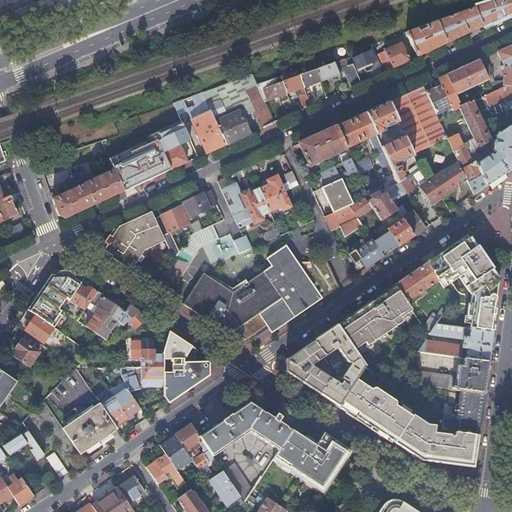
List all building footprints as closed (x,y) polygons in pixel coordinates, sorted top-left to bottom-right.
[(511,0),(502,0),(474,9),(482,27),(501,18),(511,13),(511,0)] [(23,22),(45,17),(42,1),(20,5),(23,22)] [(482,27),(474,9),(437,22),(447,43),(459,37),(482,27)] [(447,43),(437,22),(425,26),(426,27),(426,29),(418,32),(417,30),(417,29),(406,33),(417,57),(447,43)] [(398,66),(409,61),(400,42),(397,43),(398,46),(379,55),(386,71),(398,66)] [(378,60),(371,46),(347,54),(350,59),(350,61),(370,51),(375,61),(378,60)] [(511,46),(503,50),(497,53),(503,67),(501,67),(501,70),(503,71),(502,81),(493,83),(489,84),(490,86),(493,92),(505,87),(511,87),(511,46)] [(383,73),(378,60),(375,61),(370,51),(350,61),(360,83),(370,78),(383,73)] [(350,59),(347,54),(315,66),(316,70),(321,83),(340,76),(338,70),(347,67),(345,61),(350,59)] [(485,59),(478,61),(484,73),(490,70),(485,59)] [(484,73),(478,61),(462,69),(447,76),(455,95),(487,80),(484,73)] [(307,74),(305,69),(298,72),(300,76),(304,89),(321,83),(316,70),(307,74)] [(490,70),(484,73),(487,80),(489,84),(493,83),(490,70)] [(242,92),(257,87),(252,76),(237,81),(242,92)] [(287,95),(304,89),(300,76),(283,82),(287,95)] [(455,95),(447,76),(431,83),(429,84),(432,91),(426,93),(436,115),(451,108),(452,111),(459,108),(458,108),(460,107),(455,95)] [(283,82),(281,78),(257,87),(264,103),(267,102),(263,89),(283,82)] [(221,99),(242,92),(237,81),(217,89),(202,94),(207,105),(221,99)] [(287,95),(283,82),(263,89),(267,102),(287,95)] [(264,103),(257,87),(242,92),(252,114),(260,130),(273,123),(264,103)] [(426,93),(423,87),(404,96),(388,103),(412,155),(430,147),(437,144),(447,139),(436,115),(426,93)] [(511,87),(505,87),(493,92),(490,93),(484,96),(489,107),(503,101),(511,102),(511,87)] [(252,114),(242,92),(221,99),(228,115),(237,111),(238,113),(240,112),(242,118),(252,114)] [(310,106),(306,95),(300,97),(304,109),(310,106)] [(482,110),(489,107),(484,96),(477,99),(482,110)] [(228,115),(221,99),(207,105),(210,112),(225,146),(248,135),(250,134),(242,118),(240,112),(238,113),(237,111),(228,115)] [(290,103),(289,100),(283,103),(288,116),(294,114),(290,103)] [(296,101),(290,103),(294,114),(298,112),(300,111),(296,101)] [(471,102),(460,107),(458,108),(459,108),(473,139),(466,143),(470,151),(473,149),(477,147),(487,143),(489,142),(471,102)] [(376,109),(366,113),(376,135),(376,136),(384,132),(383,130),(392,126),(398,139),(381,147),(398,184),(400,183),(405,179),(398,164),(413,157),(412,155),(388,103),(376,109)] [(207,105),(178,115),(179,117),(183,125),(191,121),(210,112),(207,105)] [(225,146),(210,112),(191,121),(197,133),(196,134),(197,135),(206,154),(214,151),(225,146)] [(351,120),(337,127),(347,149),(376,135),(366,113),(351,120)] [(511,115),(510,115),(507,128),(494,137),(496,140),(493,142),(492,151),(495,153),(494,155),(491,153),(489,155),(476,164),(487,187),(509,171),(511,166),(511,115)] [(183,125),(179,117),(168,122),(174,134),(184,129),(183,125)] [(319,135),(298,144),(309,167),(316,164),(324,160),(335,155),(347,150),(347,149),(337,127),(319,135)] [(126,133),(118,136),(124,148),(131,145),(126,133)] [(454,150),(462,145),(458,135),(447,139),(453,151),(454,150)] [(46,155),(47,159),(69,152),(66,143),(45,150),(46,155)] [(489,147),(487,143),(477,147),(479,151),(489,147)] [(478,192),(487,187),(476,164),(475,163),(472,164),(463,145),(462,145),(454,150),(455,152),(454,152),(458,160),(459,160),(459,162),(458,163),(461,170),(462,170),(467,180),(466,181),(473,196),(478,192)] [(98,157),(103,155),(99,146),(94,148),(98,157)] [(170,167),(171,170),(180,166),(187,163),(180,146),(164,154),(170,167)] [(164,154),(161,148),(137,159),(145,177),(170,167),(164,154)] [(357,172),(351,159),(344,163),(350,176),(357,172)] [(410,175),(418,168),(417,165),(408,172),(410,175)] [(116,175),(124,192),(133,188),(134,187),(124,166),(117,169),(119,174),(116,175)] [(322,173),(328,186),(341,180),(335,166),(322,173)] [(358,174),(360,179),(374,173),(372,168),(358,174)] [(431,207),(441,199),(429,181),(418,168),(410,175),(408,177),(405,179),(400,183),(407,193),(407,194),(408,195),(415,190),(410,183),(414,180),(419,188),(431,207)] [(85,185),(52,200),(58,216),(65,219),(88,209),(108,199),(124,192),(116,175),(114,170),(85,184),(85,185)] [(285,192),(298,186),(291,171),(284,175),(287,182),(281,185),(277,176),(263,182),(264,186),(260,188),(266,200),(285,192)] [(217,181),(223,194),(228,192),(231,190),(230,189),(225,178),(217,181)] [(322,189),(334,213),(348,206),(353,204),(342,179),(341,180),(328,186),(322,189)] [(391,203),(407,193),(400,183),(398,184),(383,191),(385,195),(391,203)] [(228,192),(232,202),(241,198),(240,194),(241,194),(237,186),(230,189),(231,190),(228,192)] [(229,207),(233,216),(246,209),(265,201),(266,200),(260,188),(249,193),(248,190),(241,194),(240,194),(241,198),(232,202),(233,204),(229,206),(229,207)] [(317,189),(312,191),(317,204),(322,203),(317,189)] [(215,200),(210,191),(203,194),(207,203),(215,200)] [(265,201),(270,213),(280,208),(282,212),(292,208),(285,192),(266,200),(265,201)] [(372,209),(381,222),(396,211),(396,210),(391,203),(385,195),(380,197),(378,193),(371,196),(372,201),(368,203),(372,209)] [(207,203),(203,194),(183,203),(189,216),(209,206),(207,203)] [(5,199),(0,201),(0,218),(2,223),(17,216),(11,202),(12,201),(10,197),(5,199)] [(349,207),(357,219),(372,209),(368,203),(365,199),(356,206),(354,204),(349,207)] [(220,212),(215,200),(207,203),(209,206),(213,215),(220,212)] [(265,201),(246,209),(254,225),(263,221),(262,216),(270,213),(265,201)] [(324,218),(330,231),(340,227),(344,238),(362,227),(357,219),(349,207),(348,206),(334,213),(324,218)] [(165,242),(174,261),(181,250),(181,249),(181,247),(178,248),(171,233),(190,224),(181,207),(154,219),(165,242)] [(402,220),(413,236),(418,233),(424,229),(413,212),(408,215),(401,207),(396,210),(396,211),(402,220)] [(252,222),(246,209),(233,216),(237,224),(241,222),(243,226),(252,222)] [(111,258),(128,269),(133,262),(135,264),(144,251),(165,242),(154,219),(151,212),(122,226),(118,228),(112,237),(109,236),(104,243),(107,245),(103,251),(112,256),(111,258)] [(224,220),(220,212),(213,215),(210,216),(211,218),(208,220),(211,226),(213,225),(224,220)] [(388,233),(398,247),(405,242),(413,236),(402,220),(387,230),(388,233)] [(295,229),(302,226),(300,221),(293,224),(295,229)] [(191,226),(194,234),(203,230),(200,222),(191,226)] [(6,231),(12,244),(19,241),(26,237),(20,224),(6,231)] [(213,240),(218,237),(213,225),(211,226),(207,228),(213,240)] [(181,249),(181,250),(192,258),(213,241),(213,240),(207,228),(203,230),(194,234),(190,237),(181,249)] [(251,240),(254,247),(280,236),(277,228),(251,240)] [(386,249),(389,253),(391,252),(398,247),(388,233),(376,241),(383,251),(386,249)] [(468,239),(466,236),(457,243),(459,246),(468,239)] [(249,250),(243,237),(234,241),(239,254),(249,250)] [(459,246),(457,243),(436,257),(426,264),(438,282),(442,279),(444,282),(456,274),(458,277),(462,275),(476,296),(475,305),(470,305),(468,304),(467,317),(471,318),(470,325),(469,330),(492,333),(494,321),(496,307),(497,294),(499,283),(497,280),(498,279),(470,238),(468,239),(459,246)] [(366,269),(383,257),(372,241),(355,252),(366,269)] [(271,334),(309,308),(311,306),(287,254),(267,263),(276,284),(267,288),(261,275),(260,275),(232,294),(203,274),(182,305),(226,334),(230,331),(243,339),(252,333),(254,336),(267,327),(271,334)] [(412,274),(395,286),(407,303),(438,282),(426,264),(412,274)] [(456,274),(444,282),(446,286),(458,277),(456,274)] [(476,296),(462,275),(458,277),(471,296),(470,305),(475,305),(476,296)] [(86,289),(85,290),(80,286),(77,291),(74,295),(70,302),(83,311),(96,293),(94,293),(95,291),(90,288),(88,289),(87,288),(86,289)] [(400,319),(412,311),(407,303),(395,286),(387,291),(389,293),(379,300),(378,299),(377,299),(375,301),(374,302),(374,303),(371,305),(366,309),(365,307),(364,306),(336,326),(354,351),(365,344),(367,347),(380,338),(390,331),(403,322),(400,319)] [(55,296),(43,287),(38,294),(50,302),(55,296)] [(86,328),(95,334),(113,307),(101,299),(106,291),(101,288),(90,304),(99,309),(86,328)] [(376,298),(377,299),(378,299),(379,300),(389,293),(387,291),(376,298)] [(128,322),(139,313),(127,305),(124,310),(126,312),(124,314),(113,307),(95,334),(106,341),(112,330),(114,327),(117,322),(120,324),(123,327),(128,322)] [(433,314),(423,327),(428,336),(429,334),(436,325),(445,311),(441,309),(436,316),(433,314)] [(136,329),(146,318),(139,313),(128,322),(136,329)] [(43,344),(53,329),(35,316),(25,331),(43,344)] [(462,348),(424,343),(417,353),(464,359),(488,362),(491,342),(492,333),(469,330),(456,328),(450,327),(436,325),(429,334),(463,340),(462,348)] [(323,345),(314,341),(324,357),(337,348),(347,362),(354,352),(336,326),(323,345)] [(391,333),(390,331),(380,338),(381,339),(384,340),(390,335),(391,333)] [(46,358),(50,351),(26,334),(21,341),(39,353),(45,357),(46,358)] [(29,368),(39,353),(21,341),(21,340),(15,349),(17,350),(13,356),(29,368)] [(286,373),(320,395),(330,379),(313,368),(312,365),(324,357),(314,341),(299,351),(285,361),(286,373)] [(140,361),(140,368),(162,368),(162,354),(153,354),(153,351),(153,342),(131,342),(131,358),(140,358),(140,361)] [(330,379),(320,395),(328,401),(338,408),(356,380),(365,367),(354,352),(347,362),(351,364),(341,380),(344,382),(342,386),(330,379)] [(419,373),(417,385),(419,386),(446,390),(460,391),(484,395),(487,374),(488,362),(464,359),(463,367),(458,366),(457,378),(419,373)] [(84,360),(75,369),(87,369),(84,360)] [(125,368),(119,368),(126,390),(129,394),(139,390),(138,388),(148,388),(161,388),(163,386),(162,368),(140,368),(125,368)] [(0,406),(3,403),(8,395),(17,383),(0,370),(0,406)] [(405,371),(401,378),(398,383),(417,385),(419,373),(405,371)] [(356,380),(338,408),(356,419),(367,426),(368,425),(369,425),(381,408),(388,397),(387,397),(375,389),(372,389),(371,390),(370,389),(356,380)] [(126,390),(114,398),(128,418),(132,415),(140,410),(129,394),(126,390)] [(481,412),(484,395),(460,391),(458,409),(444,407),(443,414),(457,416),(455,433),(478,436),(481,412)] [(381,408),(369,425),(377,430),(379,434),(384,437),(394,444),(412,417),(395,406),(396,405),(395,402),(388,397),(381,408)] [(114,398),(101,407),(115,427),(120,423),(128,418),(114,398)] [(278,451),(279,450),(284,442),(287,437),(291,431),(281,424),(283,420),(277,415),(274,419),(249,403),(199,437),(202,442),(207,449),(208,451),(212,457),(249,432),(278,451)] [(62,429),(80,456),(86,452),(99,443),(111,435),(118,430),(117,429),(115,427),(101,407),(99,404),(93,408),(92,409),(87,412),(67,425),(62,429)] [(66,423),(67,425),(87,412),(92,409),(93,408),(91,406),(66,423)] [(413,416),(412,417),(394,444),(406,452),(410,445),(421,428),(435,430),(435,427),(428,426),(413,416)] [(21,423),(25,428),(29,434),(35,430),(45,444),(61,433),(51,418),(45,422),(43,419),(39,421),(40,422),(41,425),(35,429),(33,427),(27,417),(21,423)] [(18,426),(14,430),(16,433),(25,428),(21,423),(18,426)] [(183,430),(175,436),(188,456),(192,453),(194,456),(198,453),(197,450),(195,447),(197,446),(202,442),(199,437),(191,425),(183,430)] [(410,445),(406,452),(420,461),(422,462),(474,468),(477,442),(478,436),(455,433),(454,433),(454,436),(452,438),(450,436),(434,434),(435,430),(421,428),(410,445)] [(309,469),(330,438),(323,434),(315,446),(291,431),(287,437),(284,442),(279,450),(285,454),(301,464),(309,469)] [(61,433),(45,444),(47,447),(63,435),(61,433)] [(9,456),(26,444),(20,435),(2,446),(9,456)] [(99,443),(86,452),(87,454),(112,437),(111,435),(99,443)] [(168,444),(161,449),(165,456),(176,471),(189,463),(191,461),(188,456),(175,436),(167,442),(168,444)] [(338,456),(344,447),(337,443),(330,438),(304,477),(318,487),(322,481),(323,478),(328,471),(339,456),(338,456)] [(324,491),(333,477),(350,451),(344,447),(338,456),(339,456),(328,471),(323,478),(322,481),(318,487),(324,491)] [(288,467),(304,477),(309,469),(301,464),(285,454),(279,450),(278,451),(277,453),(275,456),(289,465),(288,467)] [(192,462),(206,482),(208,480),(211,479),(213,478),(204,466),(214,459),(212,457),(208,451),(206,452),(192,462)] [(335,478),(351,452),(350,451),(333,477),(335,478)] [(51,466),(59,478),(67,473),(54,454),(47,460),(51,466)] [(171,479),(178,489),(185,484),(180,477),(176,471),(165,456),(146,468),(157,485),(166,479),(167,481),(171,479)] [(272,461),(302,480),(304,477),(288,467),(289,465),(275,456),(272,461)] [(176,471),(180,477),(192,468),(189,463),(176,471)] [(244,503),(252,491),(234,464),(222,471),(240,498),(244,503)] [(46,470),(54,482),(59,478),(51,466),(46,470)] [(213,478),(211,479),(229,506),(234,502),(240,498),(222,471),(213,478)] [(12,495),(19,506),(26,501),(32,497),(21,480),(17,482),(12,473),(8,476),(9,478),(8,479),(12,485),(7,488),(12,495)] [(118,488),(129,505),(145,494),(134,477),(118,488)] [(302,480),(316,490),(318,487),(304,477),(302,480)] [(324,495),(335,478),(333,477),(324,491),(322,494),(324,495)] [(0,504),(12,495),(7,488),(5,486),(3,482),(1,479),(0,479),(0,504)] [(208,480),(227,507),(229,506),(211,479),(208,480)] [(133,511),(129,505),(118,488),(117,488),(91,506),(95,511),(133,511)] [(189,491),(177,500),(182,507),(194,498),(190,493),(189,491)] [(194,498),(182,507),(185,511),(190,511),(191,511),(206,511),(203,508),(200,504),(192,492),(190,493),(194,498)] [(287,511),(283,509),(266,497),(257,511),(256,511),(287,511)] [(234,502),(238,509),(242,511),(243,511),(246,505),(244,503),(240,498),(234,502)] [(227,507),(222,511),(223,511),(234,511),(238,509),(234,502),(229,506),(227,507)] [(414,511),(402,503),(401,503),(398,502),(396,502),(391,502),(389,503),(385,504),(382,508),(378,511),(414,511)]
